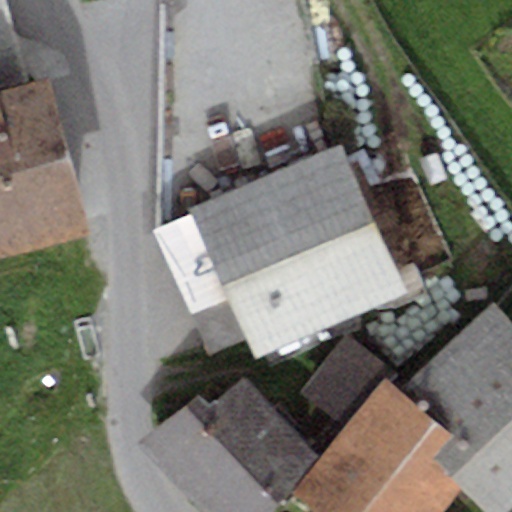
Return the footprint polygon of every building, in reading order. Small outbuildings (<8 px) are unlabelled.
[(0,0),(0,244),(93,216),(48,60),(26,65),(6,0),(0,0)] [(345,127),(191,200),(194,207),(154,227),(192,307),(230,289),(257,349),(411,282),(345,127)] [(511,304),(495,288),(402,377),(456,417),(433,441),(463,478),(496,511),(498,511),(511,498),(511,304)] [(402,377),(388,365),(393,359),(348,324),(298,388),(341,421),(296,484),(331,511),(435,511),(463,478),(433,441),(456,417),(402,377)] [(201,384),(138,435),(209,511),(263,511),(319,448),(243,365),(211,393),(201,384)]
